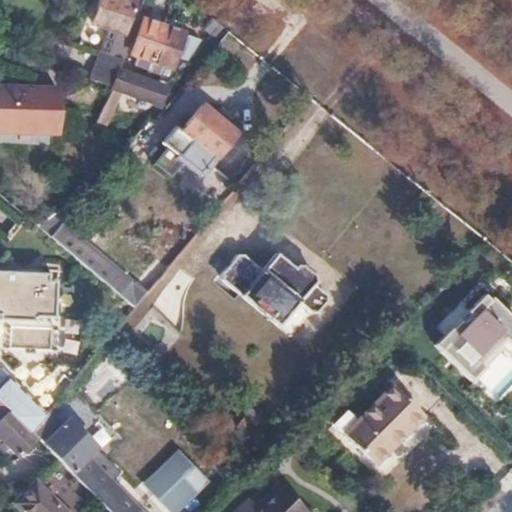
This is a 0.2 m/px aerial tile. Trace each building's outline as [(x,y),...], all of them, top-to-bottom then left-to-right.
[(101,0),(95,21),(123,31),(115,56),(124,59),(140,12),(130,9),(133,0),(101,0)] [(143,18),(132,52),(150,58),(162,25),(143,18)] [(150,58),(147,67),(160,71),(162,63),(172,66),(176,55),(184,57),(198,38),(162,25),(150,58)] [(119,70),(113,87),(114,87),(124,90),(156,101),(162,85),(143,78),(119,70)] [(57,87),(0,86),(0,130),(57,131),(57,87)] [(124,90),(114,87),(101,111),(115,119),(120,109),(115,107),(124,90)] [(182,126),(167,144),(203,174),(191,188),(211,205),(232,180),(211,164),(236,133),(201,103),(182,126)] [(176,121),(161,139),(167,144),(182,126),(176,121)] [(61,223),(50,236),(135,307),(157,280),(145,270),(135,283),(61,223)] [(240,252),(220,275),(278,324),(298,300),(311,311),(317,311),(326,299),(325,292),(315,283),(314,272),(303,263),(296,263),(294,266),(276,251),(261,269),(240,252)] [(0,317),(35,318),(35,314),(53,314),(54,279),(46,279),(47,272),(0,269),(0,317)] [(511,314),(493,295),(441,347),(471,377),(504,345),(511,352),(511,351),(511,314)] [(159,299),(132,333),(159,356),(188,322),(159,299)] [(0,400),(32,432),(47,413),(9,375),(6,378),(0,371),(0,400)] [(342,414),(325,431),(335,440),(340,435),(372,466),(423,417),(391,385),(352,424),(342,414)] [(0,400),(0,438),(19,457),(38,438),(32,432),(0,400)] [(32,432),(38,438),(59,459),(111,511),(151,511),(145,505),(139,510),(88,457),(97,448),(71,420),(61,431),(52,422),(64,408),(57,401),(47,413),(32,432)] [(183,449),(150,483),(173,505),(206,471),(183,449)] [(31,511),(78,511),(95,496),(59,459),(39,480),(20,500),(31,511)] [(308,511),(281,484),(252,511),(308,511)]
